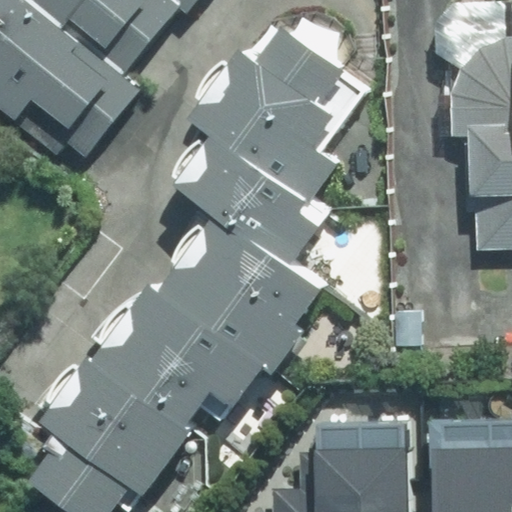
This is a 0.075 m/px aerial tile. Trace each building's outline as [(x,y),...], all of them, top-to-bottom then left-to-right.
[(149,95),(32,0),(0,0),(0,99),(87,170),(149,95)] [(188,7),(179,0),(43,0),(133,73),(188,7)] [(206,0),(182,0),(197,12),(206,0)] [(256,40),(201,113),(319,201),(351,158),(325,138),(344,113),(330,103),(356,68),(290,18),(267,48),(256,40)] [(480,130),(483,248),(511,246),(511,32),(497,33),(498,63),(457,64),(459,130),(480,130)] [(337,218),(223,132),(189,176),(304,262),(337,218)] [(339,291),(230,210),(176,281),(285,363),(339,291)] [(280,362),(165,276),(105,354),(221,441),(280,362)] [(202,429),(100,352),(53,414),(72,429),(41,470),(97,511),(119,511),(142,482),(155,491),(202,429)] [(456,511),(511,511),(511,408),(455,409),(456,511)] [(434,511),(431,409),(306,412),(308,511),(434,511)]
